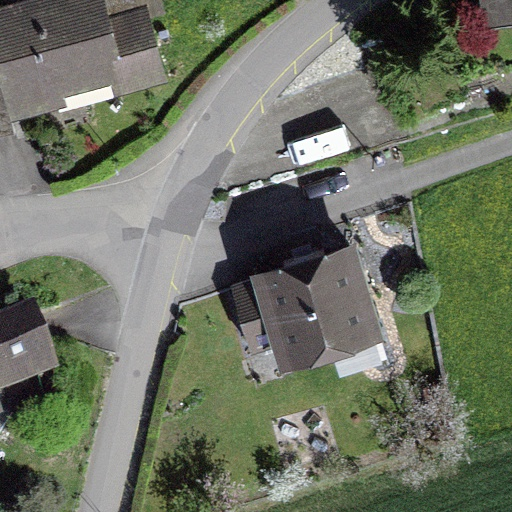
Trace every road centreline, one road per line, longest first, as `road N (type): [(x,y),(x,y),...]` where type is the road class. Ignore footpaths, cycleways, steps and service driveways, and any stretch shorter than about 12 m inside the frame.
road 1 (residential): [(164,246),(232,103),(334,0)]
road 2 (residential): [(99,511),(164,246)]
road 3 (residential): [(164,246),(94,224),(0,235)]
